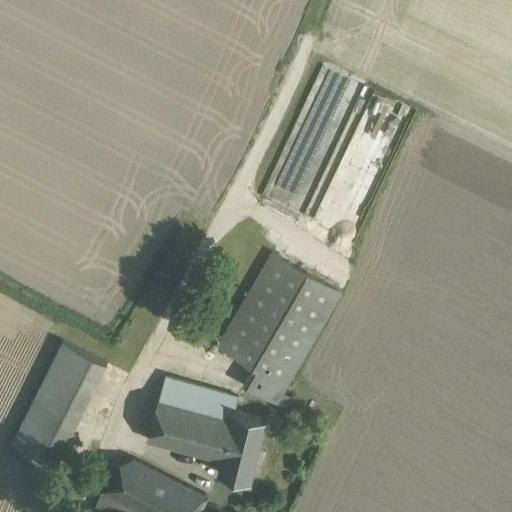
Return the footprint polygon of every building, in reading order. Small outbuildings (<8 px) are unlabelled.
[(365,170),(382,177),(411,105),(373,89),(351,141),(341,137),(338,145),(342,147),(318,207),(320,209),(316,220),(340,230),(365,170)] [(342,291),(290,261),(272,251),(218,344),(254,364),(244,382),(261,392),(285,405),(290,396),(282,392),(342,291)] [(59,336),(18,443),(51,456),(59,435),(77,442),(110,355),(59,336)] [(240,396),(167,375),(161,395),(160,395),(148,438),(222,459),(218,472),(250,481),(268,418),(236,410),(240,396)] [(199,511),(208,495),(151,466),(133,457),(132,459),(116,463),(113,462),(95,505),(108,511),(199,511)]
